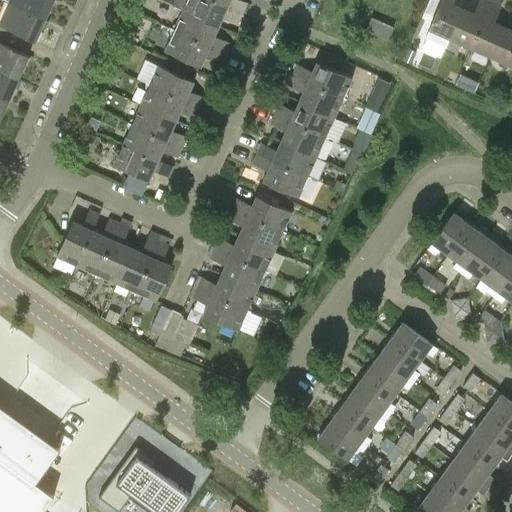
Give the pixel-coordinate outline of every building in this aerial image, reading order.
[(10,0),(9,3),(44,19),(52,0),(10,0)] [(187,0),(182,11),(217,27),(221,17),(236,24),(241,14),(210,0),(187,0)] [(210,0),(241,14),(246,3),(239,0),(210,0)] [(441,0),(429,31),(425,39),(445,48),(449,39),(462,9),(452,4),(453,0),(441,0)] [(479,0),(474,13),(462,9),(449,39),(469,48),(489,3),(481,0),(479,0)] [(44,19),(9,3),(0,21),(0,26),(34,42),(44,19)] [(489,3),(469,48),(490,57),(503,27),(493,22),(499,8),(489,3)] [(171,30),(223,54),(228,42),(213,35),(217,27),(182,11),(176,24),(173,25),(171,30)] [(388,39),(393,27),(371,17),(365,29),(388,39)] [(511,30),(503,27),(490,57),(511,67),(511,65),(511,30)] [(170,32),(172,35),(164,51),(199,67),(204,56),(219,63),(223,54),(171,30),(170,32)] [(27,56),(0,43),(0,70),(17,79),(27,56)] [(414,66),(420,52),(408,47),(402,61),(414,66)] [(298,65),(293,75),(345,100),(347,95),(345,93),(352,79),(316,63),(312,72),(298,65)] [(148,80),(146,84),(199,107),(203,98),(188,91),(193,81),(158,65),(155,64),(154,66),(156,69),(152,80),(148,80)] [(0,70),(0,98),(7,101),(17,79),(0,70)] [(345,100),(293,75),(289,85),(304,92),(299,102),(333,119),(341,103),(344,102),(345,100)] [(147,91),(140,105),(175,120),(179,112),(194,119),(199,107),(146,84),(145,87),(147,91)] [(280,104),(275,115),(325,138),(328,139),(328,138),(328,137),(329,135),(328,131),(333,119),(299,102),(295,111),(280,104)] [(140,105),(134,119),(130,120),(129,123),(182,147),(186,138),(171,131),(175,120),(140,105)] [(286,132),(281,142),(316,158),(323,142),(327,141),(328,139),(325,138),(275,115),(271,125),(286,132)] [(127,126),(129,131),(123,144),(158,161),(162,151),(177,158),(182,147),(129,123),(127,126)] [(262,143),(257,155),(310,178),(312,174),(310,170),(316,158),(281,142),(277,150),(262,143)] [(158,161),(123,144),(114,165),(149,180),(153,171),(168,178),(173,167),(158,161)] [(310,178),(257,155),(253,164),(268,171),(263,181),(298,197),(305,182),(309,181),(310,178)] [(237,199),(232,209),(285,232),(286,230),(285,226),(292,212),(257,196),(252,206),(237,199)] [(285,232),(232,209),(228,220),(243,226),(239,236),(274,251),(280,237),(284,235),(285,232)] [(77,265),(94,231),(100,216),(90,211),(83,226),(73,222),(58,257),(77,265)] [(453,213),(432,242),(427,249),(435,254),(440,248),(449,254),(470,225),(453,213)] [(102,235),(94,231),(77,265),(91,272),(91,275),(96,277),(119,225),(109,220),(102,235)] [(129,229),(119,225),(96,277),(98,278),(102,277),(117,283),(132,248),(122,244),(129,229)] [(487,237),(470,225),(449,254),(457,261),(453,267),(460,273),(487,237)] [(274,251),(239,236),(235,244),(220,238),(215,249),(267,272),(269,268),(268,265),(274,251)] [(487,237),(460,273),(468,279),(473,272),(482,278),(503,249),(487,237)] [(132,248),(117,283),(129,289),(131,293),(135,295),(159,242),(149,238),(142,253),(132,248)] [(159,242),(135,295),(138,296),(141,294),(156,301),(171,266),(162,262),(169,247),(159,242)] [(267,272),(215,249),(210,259),(225,266),(221,275),(256,291),(262,276),(266,275),(267,272)] [(511,271),(511,255),(503,249),(482,278),(490,284),(485,291),(494,297),(511,271)] [(427,283),(433,275),(420,266),(414,274),(427,283)] [(511,271),(494,297),(501,302),(506,296),(511,300),(511,271)] [(202,277),(197,288),(247,311),(250,312),(251,309),(250,304),(256,291),(221,275),(217,284),(202,277)] [(433,275),(427,283),(440,292),(446,285),(433,275)] [(247,311),(197,288),(193,298),(197,300),(194,308),(204,313),(203,315),(238,330),(247,311)] [(454,317),(468,297),(451,300),(454,317)] [(471,314),(468,297),(454,317),(471,314)] [(156,344),(180,356),(190,336),(175,329),(182,314),(172,309),(156,344)] [(484,309),(478,319),(485,324),(487,340),(501,321),(484,309)] [(501,321),(487,340),(503,339),(501,321)] [(402,322),(390,338),(420,360),(426,352),(433,356),(438,348),(432,344),(432,343),(402,322)] [(390,338),(378,355),(414,381),(420,373),(414,369),(420,360),(390,338)] [(414,381),(378,355),(366,372),(395,393),(402,385),(408,389),(414,381)] [(454,364),(444,377),(452,383),(461,370),(454,364)] [(395,393),(366,372),(354,388),(390,415),(396,406),(389,402),(395,393)] [(473,372),(463,386),(471,391),(481,378),(473,372)] [(452,383),(444,377),(434,391),(442,396),(452,383)] [(390,415),(354,388),(341,405),(371,427),(378,418),(384,422),(390,415)] [(457,393),(448,406),(456,412),(465,398),(457,393)] [(511,403),(500,395),(488,411),(511,428),(511,403)] [(420,410),(427,416),(437,403),(430,397),(420,410)] [(371,427),(341,405),(329,422),(365,448),(372,439),(365,434),(371,427)] [(456,412),(448,406),(439,419),(446,425),(456,412)] [(0,511),(37,511),(50,494),(31,480),(55,448),(0,407),(0,511)] [(427,416),(420,410),(410,423),(417,429),(427,416)] [(511,428),(488,411),(476,428),(511,454),(511,441),(511,428)] [(365,448),(329,422),(317,438),(347,460),(354,450),(360,455),(365,448)] [(423,441),(430,446),(432,443),(439,449),(443,444),(436,438),(441,431),(434,426),(423,441)] [(511,454),(476,428),(464,445),(494,466),(501,456),(507,461),(511,454)] [(396,443),(404,449),(413,436),(406,430),(396,443)] [(430,446),(423,441),(415,452),(422,457),(430,446)] [(404,449),(396,443),(387,456),(394,462),(404,449)] [(464,445),(452,462),(488,487),(494,478),(488,474),(494,466),(464,445)] [(132,449),(96,498),(114,511),(124,499),(121,497),(124,492),(151,511),(172,511),(184,497),(163,482),(163,483),(145,470),(150,462),(132,449)] [(399,474),(406,479),(417,465),(410,459),(399,474)] [(452,462),(440,478),(469,500),(477,490),(483,494),(488,487),(452,462)] [(379,483),(388,469),(381,464),(371,477),(379,483)] [(406,479),(399,474),(390,485),(398,490),(406,479)] [(469,500),(440,478),(428,495),(451,511),(469,511),(470,511),(464,507),(469,500)] [(451,511),(428,495),(416,511),(415,511),(451,511)]
